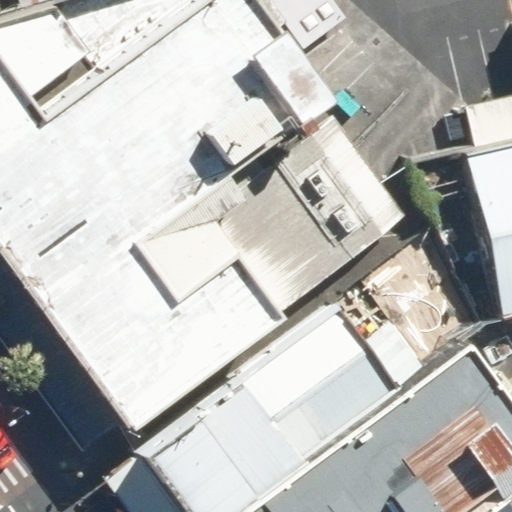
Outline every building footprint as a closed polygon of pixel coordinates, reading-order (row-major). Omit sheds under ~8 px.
[(0,296),(49,365),(95,427),(395,209),(327,112),(294,136),(279,117),(306,96),(228,0),(166,0),(22,111),(0,81),(0,296)] [(511,139),(448,155),(488,320),(511,314),(511,139)] [(118,459),(158,511),(214,511),(386,384),(325,304),(118,459)] [(214,511),(457,511),(511,471),(511,427),(445,339),(386,384),(214,511)] [(511,511),(511,486),(477,511),(511,511)]
